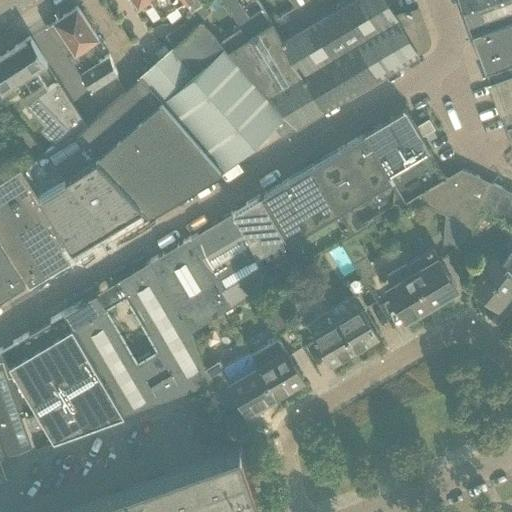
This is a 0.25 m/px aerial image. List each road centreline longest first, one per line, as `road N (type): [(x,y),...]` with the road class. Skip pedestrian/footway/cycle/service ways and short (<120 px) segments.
road 1 (unclassified): [(0,326),(439,65),(452,44),(438,0)]
road 2 (residential): [(296,511),(284,443),(298,420),(449,333),(473,332),(511,361)]
road 3 (residential): [(377,511),(511,452)]
